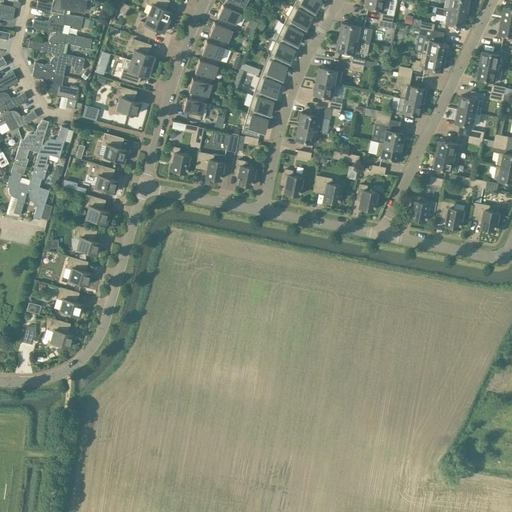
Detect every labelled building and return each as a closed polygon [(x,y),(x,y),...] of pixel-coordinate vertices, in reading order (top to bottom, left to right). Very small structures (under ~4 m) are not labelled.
[(66,14),(67,6),(76,8),(76,10),(84,11),(86,0),(52,0),(52,4),(37,1),(36,8),(57,13),(58,13),(66,14)] [(151,5),(148,14),(167,22),(171,12),(163,8),(164,5),(166,6),(168,0),(148,0),(147,3),(151,5)] [(227,6),(240,12),(246,0),(229,0),(230,0),(227,6)] [(295,0),(293,6),(308,14),(310,10),(314,12),(320,0),(295,0)] [(365,0),(364,6),(387,10),(389,0),(365,0)] [(444,0),(443,8),(466,12),(467,7),(468,7),(469,2),(468,2),(468,0),(444,0)] [(0,3),(0,9),(14,13),(15,7),(0,3)] [(218,24),(232,30),(240,12),(227,6),(222,4),(216,16),(221,18),(218,24)] [(293,6),(283,23),(299,31),(301,26),(305,28),(311,16),(308,14),(293,6)] [(466,12),(443,8),(436,6),(434,14),(446,16),(445,22),(456,24),(456,25),(460,26),(460,25),(463,26),(466,12)] [(504,6),(501,19),(511,21),(511,7),(511,6),(507,6),(506,6),(504,6)] [(0,17),(12,20),(14,13),(0,9),(0,17)] [(58,32),(62,33),(64,24),(72,26),(72,28),(80,30),(83,18),(66,14),(58,13),(57,13),(57,14),(55,14),(52,15),(50,16),(48,19),(48,22),(33,20),(32,27),(58,32)] [(380,13),(379,19),(391,22),(393,16),(380,13)] [(136,31),(153,38),(155,32),(153,31),(154,28),(163,32),(167,22),(148,14),(144,22),(140,21),(136,31)] [(406,14),(404,22),(412,23),(413,15),(406,14)] [(249,18),(244,32),(251,35),(257,22),(249,18)] [(378,25),(390,28),(391,22),(379,19),(378,25)] [(511,21),(501,19),(500,25),(499,25),(498,30),(499,30),(499,33),(511,35),(511,21)] [(421,21),(420,27),(432,30),(433,24),(421,21)] [(211,42),(224,47),(232,30),(218,24),(214,22),(208,34),(213,36),(211,42)] [(341,22),(338,36),(361,40),(364,27),(341,22)] [(283,23),(275,40),(290,48),(293,43),(297,45),(302,32),(299,31),(283,23)] [(425,35),(421,52),(444,57),(445,51),(446,51),(447,47),(446,47),(447,44),(440,42),(441,39),(442,39),(443,32),(432,30),(420,27),(418,34),(425,35)] [(0,37),(8,39),(10,32),(0,30),(0,37)] [(62,54),(64,43),(89,48),(91,39),(62,33),(58,32),(57,35),(55,34),(53,35),(50,36),(48,39),(47,44),(29,40),(27,47),(59,54),(62,54)] [(341,55),(348,56),(352,54),(352,52),(358,54),(361,40),(338,36),(336,49),(342,50),(341,55)] [(291,57),(294,49),(290,48),(275,40),(270,38),(265,48),(270,51),(267,58),(283,65),(285,60),(289,62),(291,57)] [(134,51),(131,60),(151,66),(154,56),(145,53),(146,50),(148,51),(150,45),(133,39),(129,49),(134,51)] [(203,60),(217,65),(224,47),(211,42),(206,40),(201,52),(206,54),(203,60)] [(102,50),(96,72),(102,74),(108,52),(102,50)] [(480,64),(498,67),(500,54),(489,52),(489,51),(485,50),(485,51),(482,51),(480,64)] [(444,57),(421,52),(420,61),(416,60),(412,66),(411,68),(399,66),(398,72),(410,75),(412,69),(418,70),(419,66),(435,69),(434,70),(439,71),(439,70),(441,70),(444,57)] [(33,69),(63,75),(65,64),(74,66),(73,69),(82,71),(84,59),(62,54),(59,54),(59,56),(56,55),(56,56),(54,56),(51,58),(49,62),(49,63),(49,66),(34,62),(33,69)] [(350,63),(363,65),(377,68),(378,63),(364,60),(364,59),(352,56),(350,63)] [(147,76),(151,66),(131,60),(123,57),(120,67),(123,68),(120,78),(137,83),(139,77),(137,76),(138,74),(147,76)] [(199,73),(197,79),(211,83),(217,65),(203,60),(198,58),(194,71),(199,73)] [(267,58),(259,76),(276,82),(278,77),(282,79),(286,66),(283,65),(267,58)] [(243,62),(241,69),(248,72),(250,65),(243,62)] [(349,69),(362,71),(363,65),(350,63),(349,69)] [(498,67),(480,64),(478,70),(477,70),(477,74),(477,77),(500,82),(502,68),(498,67)] [(315,80),(338,84),(339,85),(342,71),(318,67),(315,80)] [(65,106),(73,108),(75,99),(78,87),(70,86),(70,87),(61,86),(63,75),(33,69),(31,76),(46,79),(45,83),(45,86),(46,89),(48,90),(51,92),(51,94),(67,98),(65,106)] [(0,89),(9,85),(18,80),(12,71),(2,76),(4,80),(1,81),(0,78),(0,89)] [(410,75),(398,72),(395,85),(397,88),(401,89),(400,97),(422,101),(424,96),(425,96),(425,92),(424,91),(425,88),(408,85),(410,75)] [(259,76),(253,94),(269,100),(271,95),(275,96),(279,83),(276,82),(259,76)] [(193,91),(191,98),(205,101),(211,83),(197,79),(192,77),(188,90),(193,91)] [(313,93),(335,98),(338,84),(315,80),(313,93)] [(493,85),(492,91),(504,93),(505,87),(493,85)] [(124,110),(137,114),(140,102),(131,100),(132,97),(134,97),(136,91),(118,86),(115,96),(120,98),(116,112),(123,114),(124,110)] [(490,97),(503,99),(504,93),(492,91),(490,97)] [(0,112),(0,113),(7,109),(8,109),(28,99),(24,92),(11,99),(9,96),(7,93),(5,92),(2,92),(0,92),(0,112)] [(253,94),(247,113),(263,118),(265,113),(269,114),(273,101),(269,100),(253,94)] [(476,112),(481,113),(482,107),(477,106),(479,99),(468,97),(468,96),(463,95),(463,96),(461,95),(458,108),(476,112)] [(186,117),(200,121),(204,107),(209,109),(210,103),(205,102),(205,101),(191,98),(186,96),(182,109),(187,110),(186,117)] [(422,101),(400,97),(397,110),(413,113),(413,114),(417,115),(417,114),(420,115),(422,101)] [(329,101),(327,107),(340,109),(341,103),(329,101)] [(326,113),(338,116),(340,109),(327,107),(326,113)] [(473,125),(476,112),(458,108),(457,115),(456,114),(455,119),(456,119),(455,122),(473,125)] [(0,124),(5,122),(10,131),(37,117),(34,110),(21,117),(19,114),(17,112),(15,110),(11,110),(8,111),(8,109),(7,109),(0,113),(0,112),(0,124)] [(376,117),(389,119),(390,113),(378,110),(376,117)] [(297,125),(315,129),(321,130),(323,117),(300,112),(297,125)] [(242,132),(258,136),(260,131),(264,132),(267,118),(263,118),(247,113),(242,132)] [(220,127),(223,116),(218,114),(214,125),(220,127)] [(375,123),(387,125),(389,119),(376,117),(375,123)] [(403,136),(403,133),(396,131),(396,127),(398,128),(400,122),(389,119),(387,125),(387,129),(382,129),(380,130),(378,141),(378,142),(401,146),(402,140),(403,140),(404,136),(403,136)] [(28,149),(38,152),(41,144),(48,121),(42,120),(37,126),(35,135),(31,134),(28,134),(25,136),(23,140),(21,139),(13,162),(25,166),(28,158),(26,158),(28,149)] [(184,130),(197,133),(198,126),(185,124),(184,130)] [(295,139),(313,142),(315,129),(297,125),(295,139)] [(33,167),(45,171),(48,164),(46,163),(48,155),(59,158),(67,128),(61,126),(57,140),(52,139),(49,139),(47,140),(45,141),(44,143),(43,144),(41,144),(38,152),(33,167)] [(470,135),(482,138),(483,132),(471,129),(470,135)] [(110,158),(123,161),(127,149),(117,147),(118,144),(121,144),(122,138),(105,133),(101,144),(106,145),(102,159),(109,161),(110,158)] [(225,150),(235,152),(239,136),(228,134),(225,150)] [(495,140),(507,143),(508,136),(496,134),(495,140)] [(469,141),(481,144),(482,138),(470,135),(469,141)] [(244,142),(256,144),(258,138),(245,136),(244,142)] [(436,153),(459,158),(462,144),(446,141),(446,140),(442,139),(442,140),(439,140),(436,153)] [(507,143),(495,140),(493,146),(500,148),(506,149),(507,143)] [(401,146),(378,142),(375,155),(391,158),(391,159),(395,160),(396,159),(398,159),(401,146)] [(171,169),(186,172),(189,155),(178,152),(179,148),(172,146),(169,162),(172,162),(171,169)] [(297,156),(309,159),(310,153),(298,150),(297,156)] [(0,164),(1,166),(8,162),(2,151),(0,152),(0,164)] [(333,157),(345,159),(346,153),(334,151),(333,157)] [(205,176),(220,179),(224,161),(213,159),(214,155),(199,152),(196,167),(207,169),(205,176)] [(511,154),(505,153),(499,152),(496,165),(511,168),(511,154)] [(345,159),(357,162),(358,156),(346,153),(345,159)] [(459,158),(436,153),(435,159),(434,159),(433,163),(434,163),(434,166),(456,171),(459,158)] [(236,182),(251,185),(255,168),(244,165),(245,161),(237,159),(234,175),(238,175),(236,182)] [(28,185),(19,182),(21,173),(23,174),(25,166),(13,162),(6,187),(8,188),(8,190),(9,194),(12,197),(17,199),(13,212),(16,213),(19,214),(27,192),(27,191),(26,191),(28,185)] [(60,175),(63,165),(56,163),(53,173),(60,175)] [(101,189),(114,192),(118,180),(109,178),(110,175),(112,175),(114,169),(96,164),(93,174),(97,176),(93,190),(100,192),(101,189)] [(371,171),(383,174),(385,167),(372,165),(371,171)] [(511,168),(496,165),(494,178),(509,181),(509,182),(511,182),(511,168)] [(36,219),(39,220),(49,190),(38,187),(41,178),(43,179),(45,171),(33,167),(28,185),(26,191),(27,191),(27,192),(28,192),(28,195),(29,198),(31,201),(33,202),(37,204),(33,217),(36,219)] [(284,192),(299,195),(302,177),(291,175),(292,170),(285,169),(282,184),(285,185),(284,192)] [(331,178),(316,175),(313,190),(324,193),(323,200),(331,201),(331,202),(336,203),(336,202),(338,203),(341,185),(330,183),(331,178)] [(430,183),(442,185),(443,179),(431,176),(430,183)] [(461,182),(473,185),(474,178),(462,176),(461,182)] [(473,185),(485,187),(486,181),(474,178),(473,185)] [(64,179),(61,187),(85,193),(86,188),(77,185),(77,183),(64,179)] [(367,185),(359,184),(356,199),(360,200),(359,207),(367,208),(367,209),(371,210),(372,209),(373,210),(377,192),(366,190),(367,185)] [(422,196),(413,194),(410,210),(413,210),(412,217),(427,220),(428,214),(434,215),(437,201),(423,198),(423,197),(422,197),(422,196)] [(93,219),(106,223),(109,211),(100,208),(101,205),(103,206),(105,200),(87,195),(84,205),(89,207),(85,220),(92,223),(93,219)] [(454,203),(439,200),(436,215),(447,217),(446,224),(455,226),(454,227),(459,228),(459,227),(461,227),(464,210),(453,207),(454,203)] [(489,205),(475,202),(471,217),(483,220),(481,227),(490,228),(490,229),(494,230),(494,229),(496,230),(499,212),(488,210),(489,205)] [(77,248),(97,254),(100,242),(91,239),(92,236),(94,237),(96,231),(78,225),(75,236),(80,237),(77,248)] [(75,281),(88,285),(91,273),(82,270),(83,267),(85,268),(87,261),(69,256),(66,267),(71,268),(67,282),(74,284),(75,281)] [(66,312),(79,316),(83,304),(73,301),(74,298),(77,299),(78,292),(61,287),(58,298),(62,299),(58,313),(65,315),(66,312)] [(27,309),(38,312),(40,304),(28,302),(27,309)] [(57,343),(71,347),(74,335),(65,332),(66,329),(68,330),(70,323),(52,318),(49,329),(53,330),(49,344),(56,346),(57,343)] [(36,326),(27,326),(25,334),(35,337),(36,326)]
